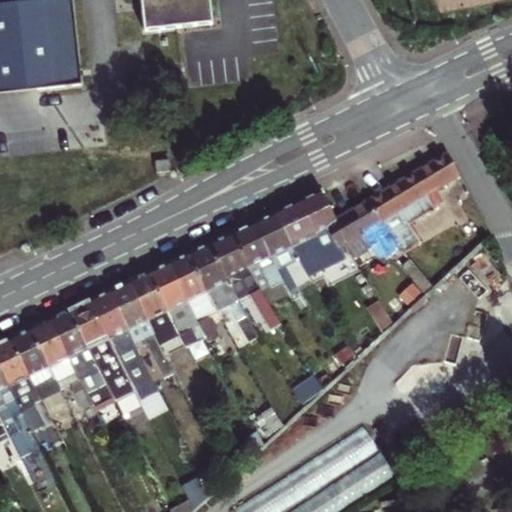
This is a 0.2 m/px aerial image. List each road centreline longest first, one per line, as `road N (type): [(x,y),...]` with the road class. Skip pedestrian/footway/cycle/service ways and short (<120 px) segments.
road 1 (tertiary): [(392,109),(0,297)]
road 2 (unclassified): [(511,243),(428,92)]
road 3 (unclassified): [(392,109),(340,0)]
